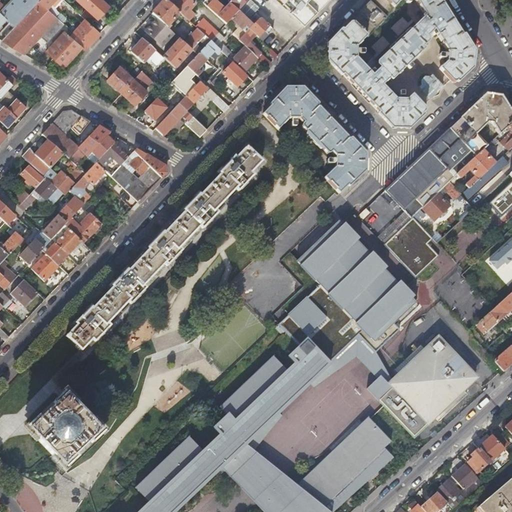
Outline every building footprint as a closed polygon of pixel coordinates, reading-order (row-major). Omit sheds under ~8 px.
[(0,41),(22,54),(39,36),(56,17),(38,0),(14,26),(0,41)] [(0,24),(6,18),(14,26),(38,0),(9,0),(0,10),(0,24)] [(38,0),(56,17),(60,13),(50,4),(53,0),(38,0)] [(89,0),(102,11),(109,4),(104,0),(89,0)] [(170,5),(164,0),(151,14),(157,19),(167,28),(180,14),(170,5)] [(189,0),(174,0),(170,5),(180,14),(188,21),(190,19),(186,15),(195,5),(189,0)] [(231,20),(238,12),(230,4),(221,13),(206,0),(203,4),(225,25),(231,20)] [(249,0),(232,0),(229,4),(230,4),(238,12),(245,4),(249,0)] [(249,0),(245,4),(255,13),(266,0),(275,0),(280,4),(278,6),(282,10),(289,2),(287,0),(249,0)] [(264,21),(278,6),(280,4),(275,0),(266,0),(255,13),(257,15),(259,17),(264,21)] [(300,0),(287,0),(289,2),(303,15),(306,13),(310,16),(313,12),(300,0)] [(308,0),(319,9),(327,0),(308,0)] [(434,31),(447,52),(447,62),(439,70),(452,83),(455,84),(471,69),(473,53),(439,0),(372,0),(329,45),(329,61),(392,127),(409,128),(426,112),(425,109),(412,96),(407,100),(396,100),(383,86),(390,79),(391,81),(393,81),(425,50),(425,49),(424,47),(429,42),(430,38),(429,37),(434,31)] [(255,13),(245,4),(238,12),(252,25),(259,17),(257,15),(255,13)] [(252,25),(238,12),(231,20),(239,28),(232,35),(238,41),(248,29),(252,25)] [(56,17),(39,36),(46,43),(62,23),(56,17)] [(273,30),(264,21),(259,17),(252,25),(248,29),(256,36),(258,38),(264,31),(268,35),(273,30)] [(82,41),(88,47),(100,33),(84,19),(73,32),(82,41)] [(167,28),(157,19),(145,33),(161,48),(174,35),(167,28)] [(198,21),(193,26),(197,30),(209,42),(217,34),(218,33),(203,19),(200,22),(198,21)] [(248,29),(238,41),(242,45),(257,59),(266,68),(270,64),(249,44),(256,36),(248,29)] [(209,42),(197,30),(184,44),(191,51),(200,41),(205,46),(209,42)] [(81,48),(84,51),(88,47),(82,41),(78,45),(64,32),(46,52),(63,68),(81,48)] [(225,41),(217,34),(209,42),(217,49),(221,45),(225,41)] [(155,51),(142,39),(130,52),(143,64),(155,51)] [(184,44),(179,40),(163,58),(175,69),(192,51),(191,51),(184,44)] [(217,49),(209,42),(205,46),(198,54),(206,60),(214,52),(217,56),(221,52),(217,49)] [(282,52),(288,45),(286,42),(279,49),(282,52)] [(230,53),(221,45),(217,49),(221,52),(226,57),(230,53)] [(257,59),(242,45),(235,53),(237,55),(234,59),(246,71),(257,59)] [(206,60),(198,54),(197,55),(186,67),(197,78),(200,74),(197,70),(206,60)] [(237,88),(247,77),(231,62),(229,64),(230,65),(222,74),(237,88)] [(179,74),(164,90),(174,99),(167,106),(166,105),(164,107),(166,109),(156,120),(160,123),(178,104),(200,81),(197,78),(186,67),(179,74)] [(107,82),(120,94),(132,81),(118,69),(107,82)] [(132,81),(120,94),(134,107),(146,94),(143,91),(151,82),(140,72),(132,81)] [(7,81),(0,74),(0,98),(7,91),(16,81),(11,76),(7,81)] [(443,88),(432,77),(429,79),(429,78),(424,79),(421,81),(421,85),(422,86),(420,88),(431,100),(433,98),(434,99),(439,97),(441,92),(440,91),(443,88)] [(178,104),(186,112),(194,105),(193,104),(206,89),(202,85),(203,83),(200,81),(178,104)] [(164,90),(162,92),(143,112),(154,123),(156,120),(166,109),(164,107),(166,105),(167,106),(174,99),(164,90)] [(224,112),(229,107),(210,90),(205,95),(224,112)] [(0,123),(6,129),(25,109),(7,91),(0,98),(0,104),(3,107),(0,109),(0,123)] [(286,91),(263,115),(278,130),(289,120),(299,120),(303,124),(301,126),(301,128),(327,154),(329,154),(331,153),(335,157),(335,168),(323,178),(339,194),(363,171),(363,155),(302,91),(286,91)] [(511,114),(501,97),(487,94),(385,191),(405,212),(412,218),(413,217),(422,208),(437,194),(443,188),(449,182),(483,150),(506,128),(511,122),(511,114)] [(160,123),(155,129),(163,136),(182,117),(187,122),(192,117),(186,112),(178,104),(160,123)] [(62,112),(51,124),(72,144),(89,122),(70,110),(62,112)] [(190,125),(201,136),(206,131),(195,120),(190,125)] [(511,122),(506,128),(511,134),(511,138),(511,139),(507,136),(499,143),(503,147),(504,146),(509,151),(511,148),(511,122)] [(51,124),(42,135),(47,140),(63,154),(68,159),(78,149),(72,144),(51,124)] [(98,127),(78,149),(84,155),(87,158),(92,153),(92,152),(106,137),(109,134),(98,127)] [(92,153),(87,158),(94,164),(95,163),(113,144),(106,137),(92,152),(92,153)] [(34,154),(29,149),(21,157),(42,175),(44,178),(62,194),(64,196),(69,191),(85,174),(75,165),(70,161),(67,165),(74,171),(67,178),(60,172),(57,176),(49,168),(54,163),(56,165),(59,162),(57,160),(63,154),(47,140),(34,154)] [(95,163),(105,172),(110,177),(113,174),(105,166),(112,159),(120,166),(121,165),(123,163),(128,158),(113,144),(95,163)] [(193,220),(200,226),(208,217),(251,173),(261,162),(247,148),(236,159),(234,157),(220,173),(221,175),(200,196),(198,195),(183,211),(185,213),(184,214),(185,215),(186,214),(192,219),(191,220),(193,221),(193,220)] [(70,161),(75,165),(84,155),(78,149),(68,159),(70,161)] [(164,166),(136,149),(133,152),(149,167),(161,178),(165,173),(164,166)] [(449,182),(453,186),(470,171),(476,178),(475,179),(474,178),(466,185),(469,189),(495,164),(483,150),(449,182)] [(133,152),(128,158),(123,163),(128,167),(130,165),(141,176),(149,167),(133,152)] [(495,164),(469,189),(464,194),(468,200),(497,173),(508,165),(503,157),(495,164)] [(94,164),(85,174),(69,191),(75,197),(78,200),(84,194),(83,190),(87,185),(88,182),(91,186),(105,172),(95,163),(94,164)] [(138,203),(161,178),(149,167),(141,176),(138,179),(132,173),(131,174),(121,165),(120,166),(113,174),(110,177),(138,203)] [(44,178),(42,175),(40,178),(28,167),(21,175),(35,188),(44,178)] [(35,198),(39,194),(47,202),(51,205),(62,194),(44,178),(35,188),(28,196),(19,206),(24,210),(35,198)] [(455,201),(461,195),(453,186),(449,182),(443,188),(455,201)] [(14,201),(19,206),(28,196),(23,191),(14,201)] [(44,206),(47,202),(39,194),(35,198),(44,206)] [(437,194),(422,208),(434,221),(449,206),(437,194)] [(86,195),(79,201),(83,205),(91,197),(89,195),(86,195)] [(63,209),(41,233),(50,241),(64,226),(67,222),(83,205),(79,201),(78,200),(75,197),(66,206),(63,209)] [(13,215),(0,202),(0,219),(4,215),(9,219),(13,215)] [(359,216),(362,220),(370,213),(366,209),(359,216)] [(385,244),(412,218),(405,212),(378,237),(385,244)] [(67,222),(64,226),(68,229),(72,233),(72,234),(80,241),(80,242),(81,241),(83,243),(101,225),(90,214),(75,229),(67,222)] [(155,244),(130,271),(131,272),(136,277),(137,277),(138,278),(137,279),(143,284),(144,283),(145,284),(164,264),(161,261),(176,245),(180,247),(200,226),(193,220),(193,221),(191,220),(192,219),(186,214),(185,215),(184,214),(160,239),(169,247),(164,253),(155,244)] [(384,245),(416,278),(439,255),(428,244),(434,239),(413,217),(412,218),(385,244),(384,245)] [(182,511),(221,475),(222,476),(226,472),(223,469),(240,453),(243,456),(296,406),(334,370),(333,369),(358,338),(377,354),(401,330),(395,324),(417,303),(339,222),(298,263),(320,286),(285,326),(306,348),(295,358),(301,365),(293,372),(280,358),(226,409),(233,417),(220,429),(226,436),(209,452),(195,438),(141,489),(155,503),(145,511),(182,511)] [(31,231),(29,229),(27,231),(25,229),(21,235),(24,238),(27,235),(31,231)] [(53,240),(52,242),(67,256),(73,250),(80,241),(72,234),(68,230),(56,242),(53,240)] [(33,238),(35,240),(41,233),(39,231),(33,238)] [(22,240),(15,233),(1,249),(8,255),(22,240)] [(50,241),(41,233),(35,240),(19,257),(27,265),(50,241)] [(160,239),(155,244),(164,253),(169,247),(160,239)] [(511,240),(489,262),(496,270),(504,263),(506,266),(511,261),(511,240)] [(52,246),(45,254),(57,266),(67,256),(52,242),(50,244),(52,246)] [(57,266),(45,254),(30,269),(44,282),(58,267),(57,266)] [(0,273),(3,277),(10,283),(12,281),(16,277),(5,267),(8,264),(4,260),(0,263),(0,273)] [(131,272),(130,271),(129,271),(127,269),(112,285),(114,287),(93,309),(91,307),(76,323),(78,325),(68,336),(82,349),(145,284),(144,283),(143,284),(137,279),(138,278),(137,277),(136,277),(131,272)] [(21,278),(18,275),(16,277),(12,281),(15,284),(21,278)] [(0,290),(0,292),(1,293),(7,286),(10,283),(3,277),(0,279),(0,284),(3,287),(0,290)] [(37,293),(23,280),(10,294),(23,307),(37,293)] [(10,290),(7,286),(1,293),(0,293),(0,305),(2,307),(8,301),(4,296),(10,290)] [(511,294),(511,293),(494,309),(489,314),(497,323),(507,314),(511,309),(511,294)] [(497,323),(489,314),(476,325),(483,332),(486,329),(488,331),(497,323)] [(9,338),(0,328),(0,335),(6,341),(9,338)] [(437,339),(389,385),(428,426),(477,380),(437,339)] [(511,349),(496,364),(505,374),(511,368),(511,349)] [(27,428),(58,461),(96,425),(65,392),(27,428)] [(399,455),(390,445),(404,431),(385,411),(298,494),(293,489),(289,484),(261,510),(263,511),(328,511),(330,510),(327,507),(370,466),(378,475),(399,455)] [(96,425),(58,461),(65,468),(103,432),(96,425)] [(491,435),(492,436),(503,449),(509,444),(497,430),(491,435)] [(478,450),(490,463),(504,450),(503,449),(492,436),(478,450)] [(474,476),(490,463),(478,450),(471,456),(473,458),(465,465),(474,476)] [(226,472),(261,510),(289,484),(243,456),(240,453),(223,469),(226,472)] [(461,492),(466,497),(466,498),(482,484),(474,476),(465,465),(451,477),(463,490),(461,492)] [(482,511),(511,511),(511,480),(511,479),(478,508),(482,511)] [(452,510),(466,497),(461,492),(456,487),(454,489),(447,482),(436,491),(437,493),(447,504),(452,510)] [(441,511),(440,510),(447,504),(437,493),(421,508),(424,511),(441,511)] [(424,511),(421,508),(416,503),(415,502),(409,507),(413,511),(424,511)]
